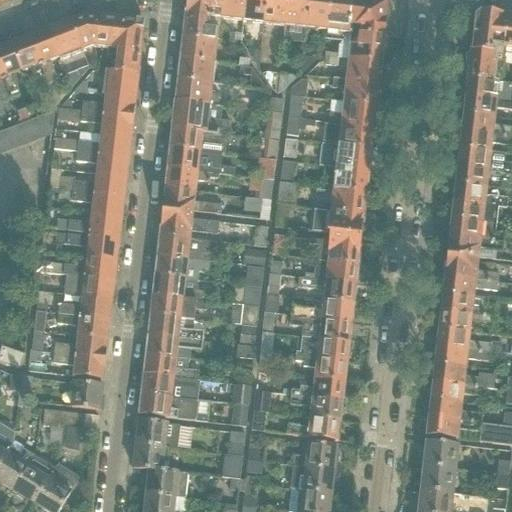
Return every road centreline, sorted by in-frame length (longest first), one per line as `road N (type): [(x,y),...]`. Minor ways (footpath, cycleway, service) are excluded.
road 1 (residential): [(170,0),(107,511)]
road 2 (residential): [(372,511),(433,0)]
